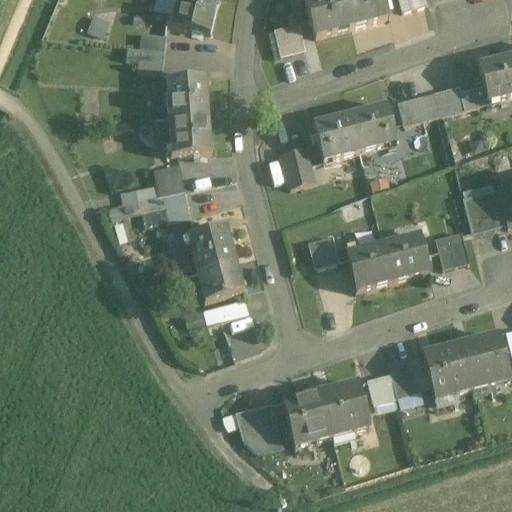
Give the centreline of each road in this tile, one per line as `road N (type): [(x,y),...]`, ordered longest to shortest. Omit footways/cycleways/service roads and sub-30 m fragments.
road 1 (residential): [(190,402),(25,110),(0,98)]
road 2 (residential): [(494,25),(244,110)]
road 3 (residential): [(244,110),(249,169),(292,363)]
road 4 (residential): [(292,363),(511,290)]
